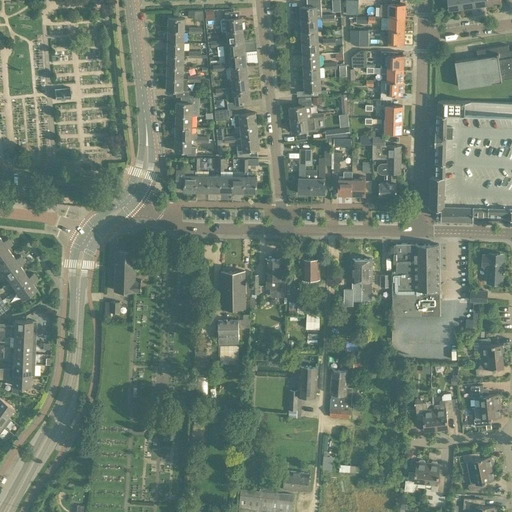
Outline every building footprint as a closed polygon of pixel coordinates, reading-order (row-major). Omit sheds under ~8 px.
[(300,19),(317,18),(316,6),(320,6),(319,0),(307,0),(307,6),(299,7),(300,19)] [(357,0),(346,0),(346,13),(357,13),(357,0)] [(447,0),(449,10),(462,8),(460,0),(447,0)] [(473,0),(460,0),(462,8),(475,6),(473,0)] [(389,17),(405,17),(406,4),(389,4),(389,17)] [(213,9),(206,10),(206,19),(214,18),(213,9)] [(227,30),(243,29),(242,17),(233,18),(232,12),(225,13),(226,19),(227,30)] [(389,17),(388,30),(405,30),(405,17),(389,17)] [(168,30),(184,30),(184,18),(168,18),(168,30)] [(300,19),(301,31),(318,30),(317,18),(300,19)] [(227,30),(228,43),(244,41),(243,29),(227,30)] [(359,29),(350,29),(350,42),(356,45),(367,45),(367,29),(359,29)] [(168,30),(167,42),(183,42),(184,30),(168,30)] [(301,31),(301,43),(318,42),(318,30),(301,31)] [(404,43),(405,30),(388,30),(388,43),(404,43)] [(228,43),(229,54),(245,53),(244,41),(228,43)] [(167,42),(167,54),(183,54),(183,42),(167,42)] [(301,43),(302,55),(319,54),(318,42),(301,43)] [(478,57),(465,59),(455,61),(459,87),(502,81),(502,79),(511,77),(511,49),(509,50),(508,45),(476,49),(478,57)] [(360,50),(351,56),(352,66),(367,67),(366,50),(360,50)] [(381,51),(381,67),(387,67),(404,68),(404,55),(397,54),(397,51),(381,51)] [(225,64),(219,65),(220,70),(226,70),(226,67),(247,65),(245,53),(229,54),(224,55),(225,64)] [(167,54),(167,66),(183,66),(183,54),(167,54)] [(302,55),(303,67),(320,66),(319,54),(302,55)] [(227,79),(231,79),(248,77),(247,65),(226,67),(226,70),(227,79)] [(167,66),(166,78),(182,79),(183,66),(167,66)] [(303,67),(303,79),(320,78),(320,66),(303,67)] [(387,67),(387,80),(394,80),(403,81),(404,68),(387,67)] [(354,69),(346,69),(347,79),(355,79),(354,69)] [(231,79),(233,90),(249,89),(248,77),(231,79)] [(176,96),(184,96),(193,97),(193,90),(187,90),(187,81),(188,79),(182,79),(166,78),(166,90),(176,91),(176,96)] [(321,90),(320,78),(303,79),(304,91),(296,91),(296,96),(327,94),(326,90),(321,90)] [(381,80),(381,98),(393,99),(393,93),(403,94),(403,81),(394,80),(387,80),(381,80)] [(54,100),(70,98),(69,87),(54,88),(54,94),(54,100)] [(227,103),(228,109),(244,108),(243,102),(250,101),(249,89),(233,90),(234,103),(227,103)] [(176,114),(192,115),(192,103),(196,103),(196,97),(193,97),(184,96),(184,102),(176,102),(176,114)] [(290,119),(306,117),(305,106),(312,105),(311,96),(298,97),(298,102),(299,106),(289,107),(290,119)] [(386,118),(402,119),(403,106),(386,105),(386,118)] [(228,109),(214,111),(215,120),(229,119),(228,109)] [(235,127),(236,127),(240,126),(256,124),(255,112),(235,114),(234,117),(235,127)] [(349,112),(340,113),(341,126),(350,125),(349,112)] [(434,209),(434,210),(434,211),(434,212),(435,212),(435,213),(436,213),(436,214),(437,214),(438,214),(439,214),(440,214),(440,213),(441,213),(441,214),(473,215),(473,214),(503,214),(503,216),(511,216),(511,115),(447,114),(447,113),(439,113),(438,112),(438,113),(437,113),(436,129),(435,129),(435,146),(436,146),(436,162),(435,174),(434,207),(435,207),(434,207),(434,208),(434,209)] [(176,114),(175,126),(192,127),(192,115),(176,114)] [(308,130),(306,117),(290,119),(292,131),(308,130)] [(402,132),(402,119),(386,118),(385,131),(402,132)] [(240,126),(241,138),(258,137),(256,124),(240,126)] [(175,126),(175,139),(191,139),(196,139),(196,136),(197,136),(197,134),(192,134),(192,127),(175,126)] [(349,127),(325,130),(326,138),(335,137),(350,135),(349,127)] [(224,142),(231,142),(230,136),(224,136),(224,140),(217,140),(217,144),(224,143),(224,142)] [(373,136),(372,158),(387,158),(387,162),(382,162),(381,162),(381,163),(380,163),(379,163),(379,164),(378,164),(378,165),(377,166),(377,167),(377,168),(377,169),(377,170),(377,171),(378,171),(378,172),(379,173),(380,173),(380,174),(381,174),(382,174),(383,174),(384,174),(384,182),(379,182),(379,195),(380,195),(380,196),(388,197),(388,195),(396,195),(396,182),(396,173),(400,173),(400,145),(385,145),(385,136),(373,136)] [(259,149),(258,137),(241,138),(237,139),(237,142),(238,145),(242,145),(243,151),(259,149)] [(191,146),(191,139),(175,139),(175,150),(187,151),(187,155),(196,155),(196,146),(191,146)] [(298,193),(312,193),(312,169),(311,169),(311,159),(311,149),(299,149),(298,193)] [(325,165),(332,165),(332,152),(332,151),(325,151),(325,158),(319,158),(319,170),(312,169),(312,193),(324,193),(325,165)] [(332,152),(332,165),(332,168),(333,168),(333,171),(339,171),(339,160),(342,160),(342,152),(332,152)] [(371,161),(362,161),(362,171),(371,171),(371,161)] [(200,170),(200,164),(193,164),(193,170),(197,170),(196,191),(208,191),(208,175),(208,171),(200,170)] [(247,171),(247,165),(241,165),(241,171),(245,171),(244,176),(244,192),(256,193),(257,176),(252,176),(252,171),(247,171)] [(184,190),(196,191),(197,170),(193,170),(185,170),(185,174),(177,174),(177,185),(184,185),(184,190)] [(339,176),(338,194),(346,194),(346,196),(351,196),(351,194),(352,194),(352,171),(344,171),(344,176),(339,176)] [(220,175),(208,175),(208,191),(220,191),(220,175)] [(232,175),(220,175),(220,191),(232,192),(232,175)] [(244,176),(232,175),(232,192),(244,192),(244,176)] [(352,186),(352,194),(365,194),(365,192),(365,180),(365,176),(360,176),(360,180),(352,179),(352,186)] [(0,246),(9,240),(7,237),(2,241),(0,237),(0,246)] [(11,243),(9,240),(0,246),(0,259),(10,252),(6,246),(11,243)] [(396,245),(391,245),(392,261),(396,261),(396,270),(392,270),(392,300),(392,315),(395,315),(440,315),(439,244),(414,244),(414,245),(412,245),(412,243),(396,243),(396,245)] [(134,280),(135,265),(135,255),(135,250),(116,249),(114,289),(134,290),(141,290),(141,280),(134,280)] [(15,258),(10,252),(0,259),(0,268),(2,271),(22,257),(20,254),(15,258)] [(487,276),(487,282),(501,283),(503,254),(488,253),(488,255),(483,255),(482,266),(489,266),(488,276),(487,276)] [(24,260),(22,257),(2,271),(8,280),(23,270),(19,264),(24,260)] [(302,285),(310,285),(319,285),(319,278),(319,258),(302,259),(302,285)] [(354,300),(362,300),(362,258),(352,258),(352,280),(353,280),(352,292),(354,292),(354,300)] [(372,259),(362,258),(362,300),(369,300),(369,292),(371,292),(371,281),(372,281),(372,259)] [(285,279),(281,279),(281,259),(264,259),(264,279),(265,279),(265,288),(269,288),(269,293),(272,296),(282,296),(285,293),(285,279)] [(27,276),(23,270),(8,280),(15,289),(34,275),(32,272),(27,276)] [(221,308),(228,308),(229,298),(232,297),(232,291),(237,291),(237,288),(238,287),(238,285),(234,285),(234,271),(221,271),(221,308)] [(229,298),(228,308),(245,307),(244,271),(234,271),(234,285),(238,285),(238,287),(237,288),(237,291),(232,291),(232,297),(229,298)] [(389,274),(380,274),(380,285),(389,285),(389,274)] [(36,278),(34,275),(15,289),(21,298),(35,288),(31,282),(36,278)] [(486,291),(471,291),(471,300),(486,301),(486,291)] [(120,312),(120,301),(104,301),(104,316),(111,317),(111,312),(120,312)] [(307,312),(306,328),(319,328),(320,313),(307,312)] [(218,342),(228,341),(228,320),(228,318),(217,319),(218,342)] [(228,320),(228,341),(239,341),(238,327),(245,327),(245,318),(238,319),(238,318),(228,318),(228,320)] [(4,325),(4,330),(35,331),(36,320),(14,319),(14,325),(4,325)] [(35,342),(35,331),(4,330),(3,335),(13,336),(13,341),(35,342)] [(482,351),(482,357),(502,355),(502,353),(504,351),(504,347),(501,346),(501,343),(491,344),(490,338),(473,339),(474,351),(482,351)] [(34,353),(35,342),(13,341),(13,347),(3,346),(3,352),(9,352),(13,352),(34,353)] [(357,342),(347,341),(346,351),(356,352),(357,342)] [(219,363),(227,363),(228,345),(218,345),(219,363)] [(228,345),(227,363),(235,363),(238,345),(228,345)] [(195,366),(207,365),(206,350),(195,350),(195,366)] [(34,353),(13,352),(12,363),(34,364),(34,353)] [(502,355),(482,357),(479,357),(480,364),(477,368),(476,368),(476,375),(493,374),(493,368),(503,367),(503,364),(505,362),(505,358),(503,357),(502,355)] [(368,368),(369,360),(360,359),(354,358),(353,367),(368,368)] [(34,364),(12,363),(12,373),(32,374),(33,374),(34,364)] [(297,404),(297,395),(315,396),(317,366),(299,365),(298,390),(290,390),(289,409),(299,409),(300,405),(297,404)] [(329,417),(336,418),(340,370),(332,369),(330,393),(331,393),(329,417)] [(340,370),(336,418),(357,419),(358,408),(343,406),(344,402),(351,403),(352,387),(346,386),(347,370),(340,370)] [(32,374),(12,373),(11,384),(31,385),(32,374)] [(480,399),(480,407),(500,405),(500,403),(502,401),(502,397),(499,396),(499,393),(488,394),(488,388),(483,388),(483,385),(471,386),(472,396),(477,399),(480,399)] [(0,410),(7,416),(13,407),(0,396),(0,410)] [(434,429),(436,428),(434,409),(426,409),(425,402),(422,402),(422,399),(420,398),(416,399),(415,400),(417,419),(423,419),(424,430),(427,429),(429,431),(433,431),(434,429)] [(433,404),(434,409),(436,428),(438,428),(440,430),(444,430),(445,427),(448,427),(447,416),(453,415),(451,399),(441,400),(439,402),(439,404),(433,404)] [(500,405),(480,407),(474,407),(475,419),(474,419),(475,425),(491,424),(491,418),(501,417),(501,414),(503,412),(503,408),(500,407),(500,405)] [(7,416),(0,410),(0,423),(4,427),(10,418),(7,416)] [(396,425),(396,418),(387,417),(386,424),(388,424),(388,425),(396,425)] [(466,460),(468,472),(493,467),(493,465),(494,463),(494,460),(491,458),(491,456),(480,458),(479,452),(462,455),(464,461),(466,460)] [(324,455),(324,468),(333,469),(333,456),(324,455)] [(417,481),(426,482),(428,462),(425,462),(423,460),(419,459),(418,461),(416,461),(415,472),(408,471),(407,480),(405,480),(404,490),(412,491),(417,483),(417,481)] [(428,462),(426,482),(431,483),(431,490),(443,492),(445,475),(439,474),(440,463),(437,463),(436,461),(432,460),(430,462),(428,462)] [(493,467),(468,472),(471,484),(469,484),(470,491),(486,487),(485,481),(495,479),(495,476),(497,474),(496,470),(493,469),(493,467)] [(276,492),(277,487),(307,490),(309,473),(285,471),(284,478),(276,478),(275,486),(262,484),(261,491),(240,488),(237,511),(291,511),(294,494),(276,492)] [(469,511),(497,511),(495,509),(495,506),(485,505),(485,499),(464,498),(463,508),(469,509),(469,511)]
